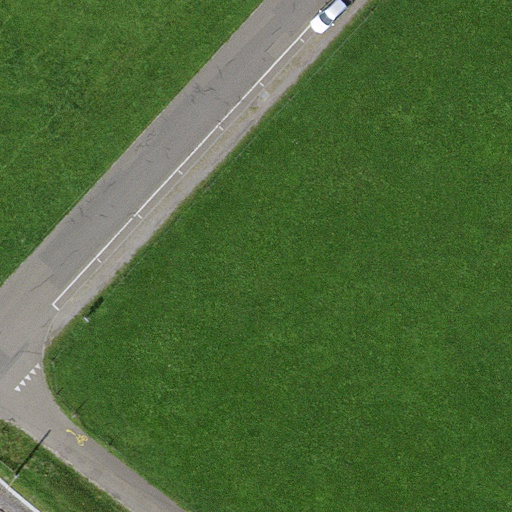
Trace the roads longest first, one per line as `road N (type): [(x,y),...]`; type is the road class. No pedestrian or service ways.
road 1 (residential): [(317,0),(0,347)]
road 2 (track): [(161,511),(0,391)]
